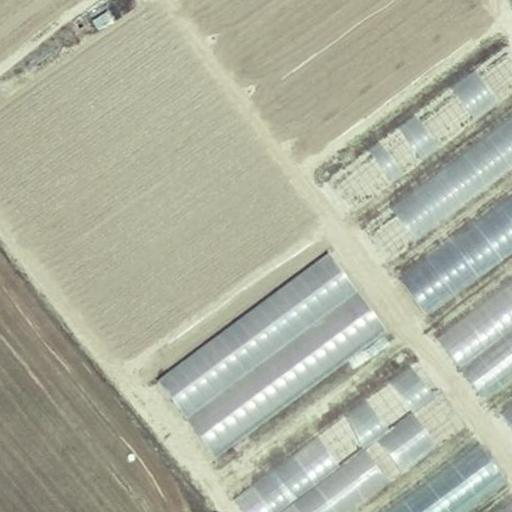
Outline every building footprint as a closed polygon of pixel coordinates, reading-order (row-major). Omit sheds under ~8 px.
[(511,49),(509,46),(323,176),(346,210),(511,94),(511,49)] [(386,260),(511,167),(511,114),(360,226),(386,260)] [(424,315),(511,251),(511,192),(396,276),(424,315)] [(155,377),(212,457),(389,334),(332,253),(155,377)] [(511,277),(435,333),(483,399),(511,377),(511,277)] [(341,467),(362,498),(466,427),(421,362),(229,492),(242,511),(335,511),(316,484),(341,467)] [(511,400),(498,411),(511,430),(511,400)] [(480,443),(382,511),(465,511),(508,482),(480,443)] [(337,511),(344,511),(361,500),(340,470),(319,485),(337,511)] [(511,511),(511,499),(494,511),(511,511)]
